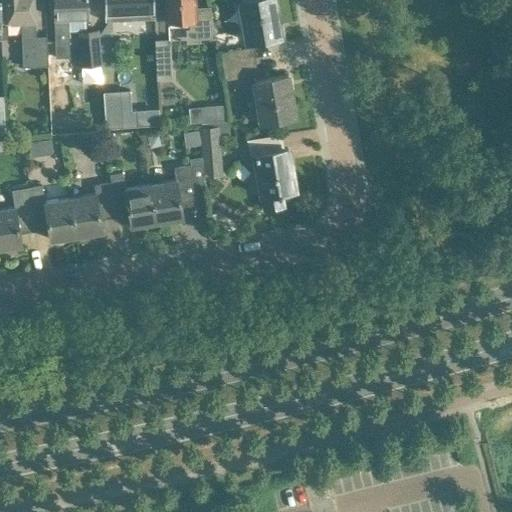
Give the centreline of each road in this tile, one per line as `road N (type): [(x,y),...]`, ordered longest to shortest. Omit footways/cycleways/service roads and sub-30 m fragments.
road 1 (residential): [(0,296),(333,235),(348,204),(315,0)]
road 2 (tertiary): [(511,298),(210,378),(0,422)]
road 3 (tertiary): [(0,465),(511,344)]
road 4 (residential): [(344,511),(459,481),(473,482),(484,511)]
